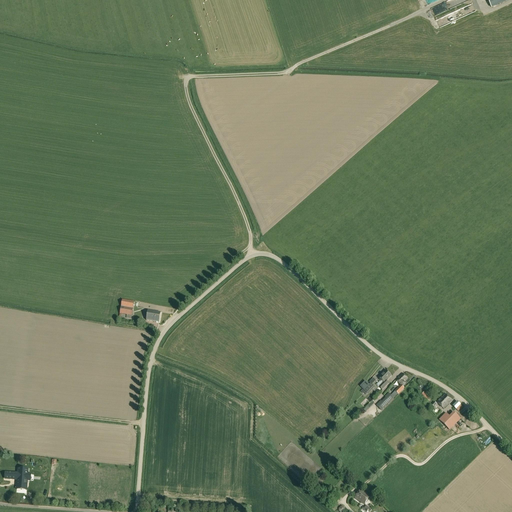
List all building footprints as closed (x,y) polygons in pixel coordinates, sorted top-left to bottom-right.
[(433,15),(438,13),(435,6),(430,8),(433,15)] [(131,316),(132,316),(134,302),(122,300),(120,314),(126,315),(126,318),(131,319),(131,316)] [(159,323),(160,313),(148,311),(146,321),(159,323)] [(383,383),(379,387),(382,390),(388,384),(386,382),(392,376),(385,371),(378,378),(383,383)] [(408,379),(402,374),(396,381),(401,385),(395,391),(398,394),(404,388),(402,387),(406,383),(404,382),(408,379)] [(374,387),(370,383),(361,393),(362,394),(365,392),(367,394),(374,387)] [(432,398),(424,391),(422,394),(429,400),(432,398)] [(382,411),(394,399),(389,394),(377,406),(382,411)] [(452,400),(445,394),(437,402),(443,409),(452,400)] [(446,414),(439,420),(449,430),(460,419),(454,413),(449,417),(446,414)] [(28,469),(18,468),(18,473),(5,472),(5,480),(17,481),(16,490),(27,490),(28,481),(31,481),(31,474),(28,474),(28,469)] [(0,479),(0,491),(1,491),(0,496),(8,496),(9,483),(0,483),(0,480),(0,479)] [(364,505),(370,497),(361,490),(355,499),(364,505)]
